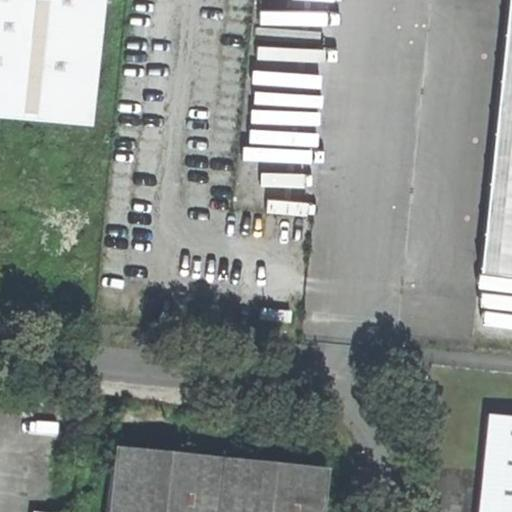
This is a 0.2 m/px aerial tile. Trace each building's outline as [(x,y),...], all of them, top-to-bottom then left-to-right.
[(103,0),(0,0),(0,107),(92,116),(103,0)] [(511,262),(511,0),(504,0),(476,258),(511,262)] [(260,279),(246,277),(250,244),(178,237),(174,280),(206,284),(234,286),(233,298),(258,301),(259,291),(260,279)] [(511,511),(511,408),(486,406),(475,511),(511,511)] [(317,511),(323,463),(111,442),(104,511),(317,511)]
